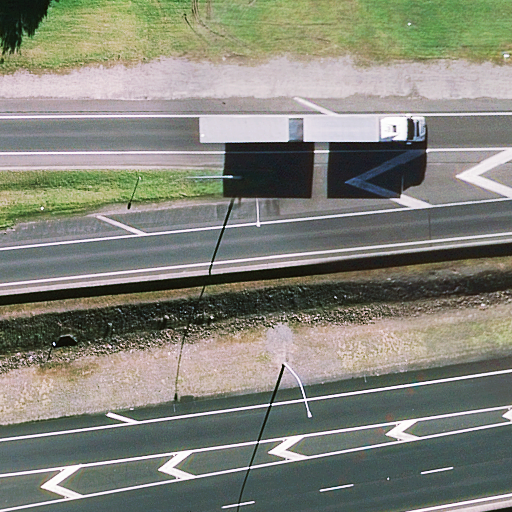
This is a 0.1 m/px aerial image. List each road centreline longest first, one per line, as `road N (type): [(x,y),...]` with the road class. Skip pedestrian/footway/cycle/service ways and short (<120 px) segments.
road 1 (trunk): [(0,459),(511,392)]
road 2 (trunk): [(0,267),(511,216)]
road 3 (trunk): [(0,137),(511,133)]
road 4 (trunk): [(208,511),(511,460)]
